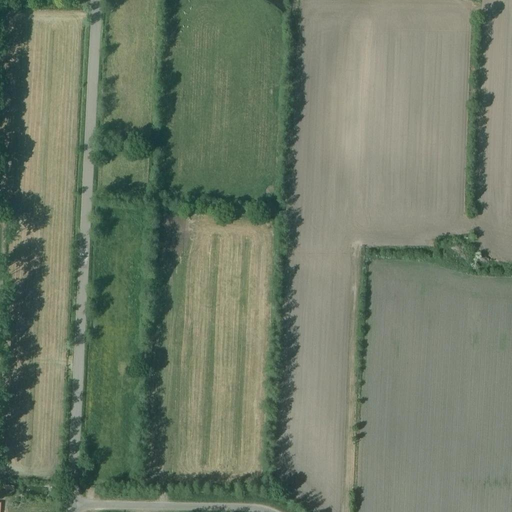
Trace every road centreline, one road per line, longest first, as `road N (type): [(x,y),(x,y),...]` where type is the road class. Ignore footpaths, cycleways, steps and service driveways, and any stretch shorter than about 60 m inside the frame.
road 1 (unclassified): [(72,505),(97,0)]
road 2 (unclassified): [(72,505),(270,511)]
